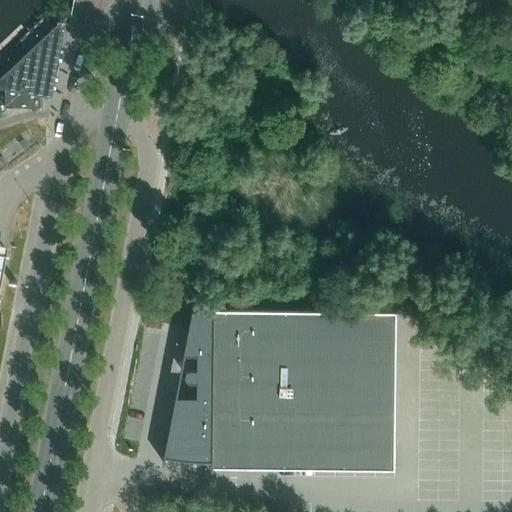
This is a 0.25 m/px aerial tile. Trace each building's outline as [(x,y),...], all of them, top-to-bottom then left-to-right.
[(41,107),(41,94),(41,93),(49,95),(60,30),(53,35),(47,39),(40,45),(34,50),(28,56),(22,61),(16,67),(11,73),(6,79),(0,86),(5,87),(0,86),(0,110),(6,111),(6,107),(41,107)] [(0,289),(9,242),(0,240),(0,289)] [(197,367),(192,367),(189,367),(187,369),(185,371),(185,373),(185,376),(187,378),(189,379),(191,380),(197,380),(196,394),(177,394),(178,392),(176,392),(162,462),(164,462),(166,453),(189,456),(211,458),(211,466),(395,468),(395,466),(375,465),(376,312),(396,312),(396,310),(192,307),(183,354),(185,354),(185,352),(197,353),(197,367)] [(376,312),(375,465),(395,466),(396,312),(376,312)] [(183,354),(176,392),(178,392),(185,354),(183,354)]
